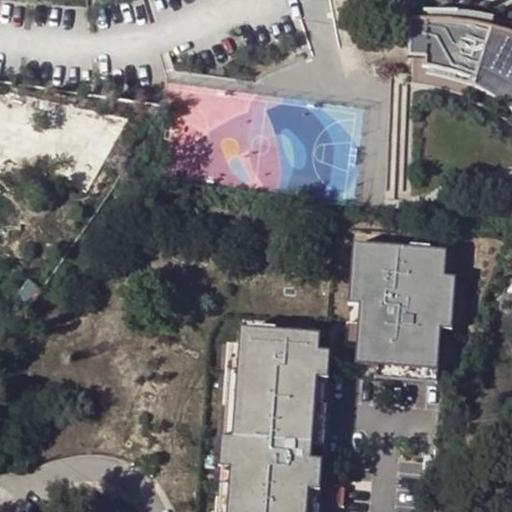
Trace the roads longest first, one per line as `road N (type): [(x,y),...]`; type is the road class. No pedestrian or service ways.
road 1 (unclassified): [(0,42),(190,41),(313,0)]
road 2 (residential): [(13,492),(94,467),(122,475),(152,511)]
